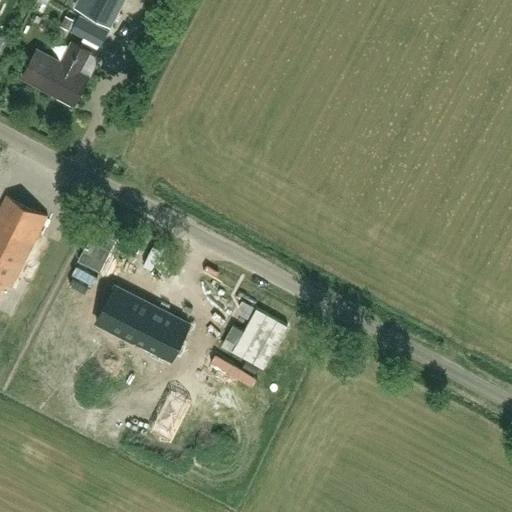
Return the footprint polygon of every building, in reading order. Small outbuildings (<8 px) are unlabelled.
[(124,0),(78,0),(75,6),(111,25),(124,0)] [(101,46),(109,31),(80,15),(71,31),(101,46)] [(79,71),(90,50),(73,41),(62,62),(37,48),(22,76),(74,104),(89,76),(79,71)] [(12,287),(48,216),(7,195),(0,208),(0,291),(4,283),(12,287)] [(93,320),(131,339),(149,302),(111,283),(93,320)] [(186,321),(149,302),(131,339),(168,357),(186,321)] [(4,395),(106,439),(123,400),(126,402),(144,362),(41,318),(26,354),(22,353),(4,395)] [(150,429),(172,441),(192,401),(170,390),(150,429)]
